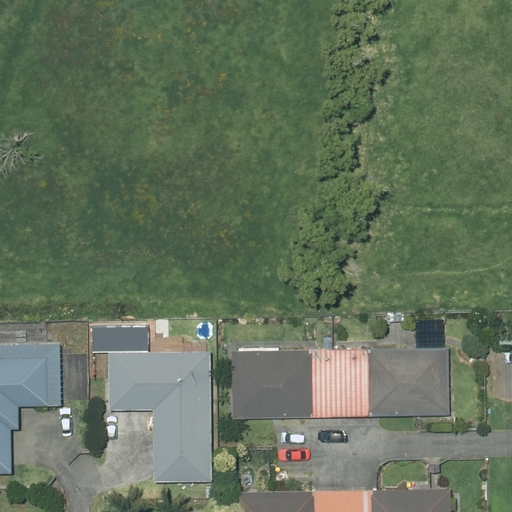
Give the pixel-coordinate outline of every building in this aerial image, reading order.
[(377,313),(365,313),(365,334),(377,334),(377,313)] [(413,315),(414,345),(333,346),(334,413),(448,411),(447,345),(443,345),(443,315),(413,315)] [(332,346),(228,348),(229,415),(334,413),(332,346)] [(208,347),(107,348),(108,406),(152,406),(153,479),(210,478),(208,347)] [(16,403),(45,402),(44,354),(0,355),(0,469),(9,469),(8,426),(17,426),(16,403)] [(427,461),(427,469),(439,469),(439,461),(427,461)] [(204,483),(204,495),(216,495),(216,483),(204,483)] [(340,488),(340,511),(448,511),(448,486),(340,488)] [(339,511),(339,488),(233,489),(232,511),(339,511)]
